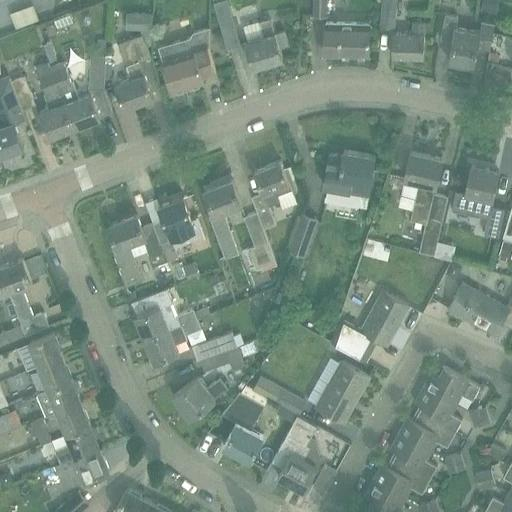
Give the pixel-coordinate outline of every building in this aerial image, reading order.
[(228,0),(223,0),(214,3),(228,49),(241,45),(228,0)] [(327,0),(315,0),(315,17),(327,18),(327,0)] [(382,0),(380,26),(396,27),(397,0),(382,0)] [(154,97),(140,62),(151,57),(147,46),(152,45),(153,13),(128,12),(127,29),(141,30),(143,34),(119,43),(128,65),(127,65),(132,78),(116,84),(126,108),(154,97)] [(479,47),(490,49),(495,23),(482,21),(480,32),(457,28),(459,16),(446,13),(441,39),(453,42),(449,61),(475,66),(479,47)] [(10,27),(14,41),(38,34),(34,19),(10,27)] [(272,19),(260,23),(259,20),(244,25),(249,42),(247,43),(254,67),(283,58),(280,47),(289,44),(285,32),(276,34),(272,19)] [(393,33),(393,36),(393,56),(425,57),(425,33),(425,21),(413,21),(413,33),(393,33)] [(326,23),(325,35),(325,55),(369,56),(370,24),(326,23)] [(206,81),(204,76),(217,72),(210,52),(211,27),(194,32),(192,37),(160,47),(173,91),(206,81)] [(107,55),(97,55),(92,54),(90,87),(92,94),(81,98),(74,82),(71,83),(66,67),(64,61),(51,66),(60,88),(75,127),(101,117),(100,115),(113,111),(105,89),(107,55)] [(41,77),(52,108),(38,113),(47,138),(75,127),(60,88),(51,66),(49,62),(36,67),(41,77)] [(15,123),(26,118),(23,110),(12,80),(10,75),(0,78),(0,117),(3,126),(0,126),(0,155),(24,147),(15,123)] [(26,75),(12,80),(23,110),(37,105),(26,75)] [(326,200),(332,201),(367,207),(376,156),(344,150),(343,156),(330,154),(324,187),(328,187),(326,200)] [(420,182),(415,201),(411,220),(426,223),(420,252),(435,255),(448,196),(434,193),(436,185),(436,186),(443,157),(442,157),(441,158),(412,151),(413,150),(411,150),(405,178),(420,182)] [(252,197),(258,213),(264,228),(277,224),(270,205),(281,201),(284,209),(298,204),(281,160),(255,170),(264,193),(252,197)] [(458,190),(453,210),(489,219),(492,208),(491,208),(492,201),(499,171),(472,165),(466,192),(458,190)] [(205,189),(210,201),(216,217),(212,218),(218,235),(226,257),(239,253),(231,230),(225,215),(244,208),(233,179),(205,189)] [(192,219),(185,201),(184,197),(160,206),(164,218),(153,223),(168,261),(179,256),(175,247),(205,236),(205,237),(206,237),(198,216),(197,216),(198,217),(192,219)] [(511,239),(511,207),(503,237),(511,239)] [(499,237),(504,210),(492,208),(486,235),(499,237)] [(319,218),(302,212),(289,250),(305,256),(319,218)] [(278,265),(264,228),(258,213),(245,218),(256,246),(248,248),(256,269),(263,266),(265,270),(278,265)] [(155,266),(168,261),(153,223),(142,227),(138,214),(109,225),(117,247),(113,249),(127,286),(143,280),(130,243),(144,238),(155,266)] [(511,268),(511,254),(501,253),(499,267),(511,268)] [(33,282),(25,260),(24,258),(1,266),(10,292),(22,324),(26,335),(50,325),(44,311),(34,315),(23,286),(33,282)] [(449,270),(456,273),(460,265),(453,262),(449,270)] [(0,295),(10,292),(1,266),(0,266),(0,295)] [(462,283),(449,308),(495,334),(502,321),(511,326),(511,300),(508,308),(462,283)] [(132,302),(151,295),(148,285),(129,293),(132,302)] [(197,319),(193,309),(178,315),(168,289),(151,295),(132,302),(138,316),(136,316),(145,339),(197,319)] [(387,344),(409,304),(384,291),(363,331),(387,344)] [(347,334),(352,323),(340,316),(332,341),(352,353),(359,340),(347,334)] [(179,352),(175,344),(188,339),(186,334),(201,328),(197,319),(145,339),(154,362),(179,352)] [(0,335),(3,344),(26,335),(22,324),(0,332),(0,335)] [(201,359),(238,346),(232,331),(192,346),(198,360),(201,359)] [(64,356),(54,332),(30,342),(40,366),(64,356)] [(245,363),(238,346),(201,359),(205,371),(230,361),(233,368),(245,363)] [(72,378),(67,364),(64,356),(40,366),(49,388),(72,378)] [(322,380),(310,401),(319,405),(318,407),(344,422),(353,406),(354,403),(369,376),(343,361),(331,384),(322,380)] [(433,370),(424,386),(457,404),(462,394),(473,400),(481,386),(444,366),(440,374),(433,370)] [(199,376),(175,394),(174,395),(190,417),(217,398),(216,397),(228,388),(221,379),(208,389),(199,376)] [(307,402),(282,389),(260,377),(253,389),(276,400),(301,414),(307,402)] [(73,380),(72,378),(49,388),(39,392),(49,415),(58,411),(82,402),(78,391),(81,387),(79,381),(73,380)] [(264,435),(255,430),(252,428),(265,405),(276,411),(279,404),(245,386),(241,392),(240,392),(223,414),(237,421),(224,446),(250,461),(264,435)] [(457,404),(424,386),(415,402),(422,406),(419,413),(455,433),(463,419),(452,413),(457,404)] [(6,393),(0,395),(0,411),(12,407),(6,393)] [(91,425),(87,413),(82,402),(58,411),(67,434),(91,425)] [(486,406),(479,408),(483,424),(491,421),(486,406)] [(483,424),(479,408),(471,411),(476,426),(483,424)] [(0,433),(16,427),(9,412),(0,415),(0,433)] [(455,433),(419,413),(415,420),(408,416),(399,432),(432,450),(437,441),(448,447),(455,433)] [(307,444),(317,425),(298,415),(273,461),(283,466),(278,476),(304,490),(318,466),(304,458),(310,446),(307,444)] [(52,440),(43,417),(32,421),(41,444),(52,440)] [(100,447),(97,438),(98,437),(100,434),(98,427),(93,426),(92,427),(91,425),(67,434),(71,444),(56,450),(61,463),(100,447)] [(432,450),(399,432),(390,448),(397,452),(393,459),(430,479),(437,466),(427,460),(432,450)] [(507,451),(493,443),(489,450),(503,458),(507,451)] [(65,489),(86,481),(110,471),(100,447),(61,463),(55,465),(65,489)] [(448,465),(463,461),(461,453),(445,457),(448,465)] [(430,479),(393,459),(390,466),(383,463),(374,479),(407,497),(412,487),(423,493),(430,479)] [(465,468),(463,461),(448,465),(450,473),(465,468)] [(478,482),(494,477),(491,470),(476,474),(478,482)] [(480,490),(496,485),(494,477),(478,482),(480,490)] [(407,497),(374,479),(365,495),(372,499),(368,506),(378,511),(412,511),(401,506),(407,497)] [(142,511),(149,499),(128,488),(115,511),(142,511)] [(80,511),(91,503),(79,490),(56,510),(57,511),(55,511),(80,511)] [(511,511),(511,493),(509,492),(504,502),(493,496),(486,510),(490,511),(511,511)] [(171,511),(172,511),(149,499),(142,511),(171,511)] [(439,511),(436,499),(428,502),(431,511),(439,511)] [(431,511),(428,502),(420,504),(422,511),(431,511)]
